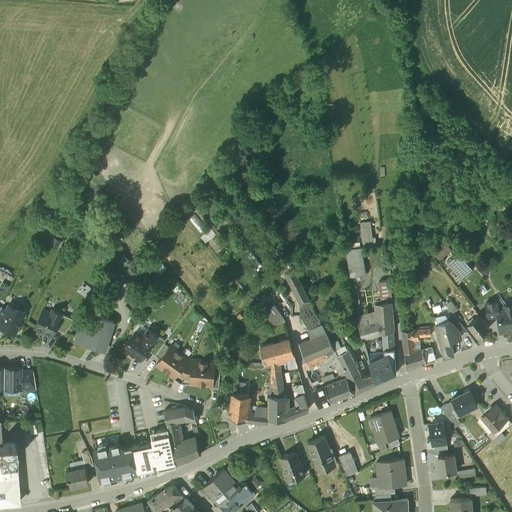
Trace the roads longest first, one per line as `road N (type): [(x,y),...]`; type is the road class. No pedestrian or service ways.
road 1 (residential): [(0,352),(56,358),(218,411),(247,440)]
road 2 (residential): [(247,440),(404,381)]
road 3 (residential): [(35,511),(175,476)]
road 4 (residential): [(427,511),(404,381)]
